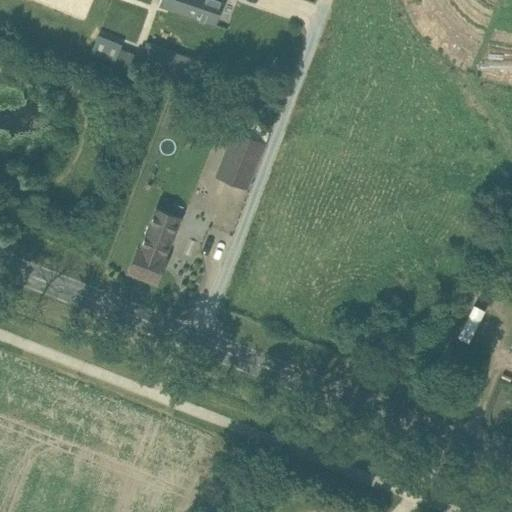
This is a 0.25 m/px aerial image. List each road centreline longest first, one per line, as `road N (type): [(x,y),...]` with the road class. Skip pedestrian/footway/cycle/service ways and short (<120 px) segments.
road 1 (tertiary): [(511,472),(0,274)]
road 2 (unknown): [(331,0),(201,352)]
